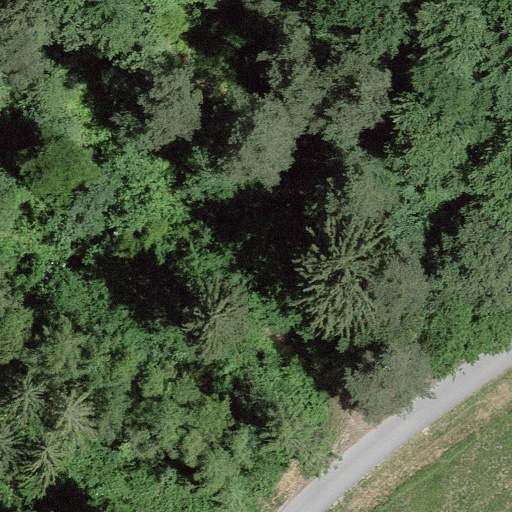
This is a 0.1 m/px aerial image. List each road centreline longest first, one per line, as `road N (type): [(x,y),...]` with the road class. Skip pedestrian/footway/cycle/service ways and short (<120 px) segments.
road 1 (track): [(81,0),(354,468)]
road 2 (unclassified): [(511,352),(354,468),(309,511)]
